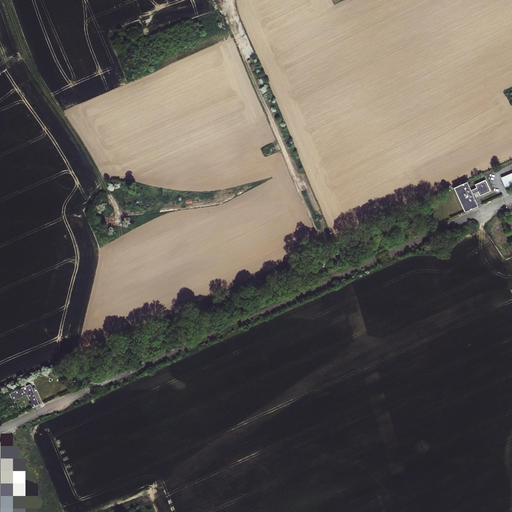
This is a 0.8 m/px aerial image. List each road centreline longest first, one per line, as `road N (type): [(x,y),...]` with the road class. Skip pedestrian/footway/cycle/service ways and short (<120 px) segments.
road 1 (unclassified): [(0,431),(511,199)]
road 2 (track): [(231,0),(246,64),(319,236)]
